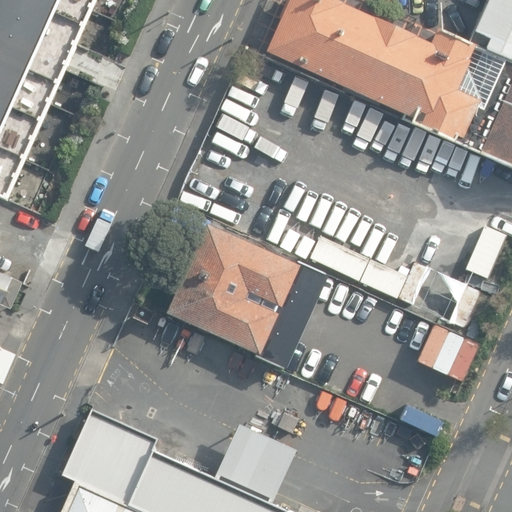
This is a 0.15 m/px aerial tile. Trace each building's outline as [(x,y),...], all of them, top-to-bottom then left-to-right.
[(95,0),(0,0),(0,196),(8,200),(65,69),(76,43),(95,0)] [(411,33),(339,0),(288,0),(266,50),(404,113),(402,117),(434,132),(511,167),(511,59),(468,40),(437,26),(430,41),(411,33)] [(511,0),(486,0),(468,40),(511,59),(511,0)] [(421,158),(401,130),(246,57),(230,92),(279,115),(273,128),(250,117),(236,146),(338,195),(369,180),(404,192),(421,158)] [(379,231),(220,154),(192,213),(291,261),(351,290),(379,231)] [(324,279),(200,225),(161,315),(284,369),(324,279)] [(24,281),(0,270),(0,304),(11,309),(24,281)] [(156,437),(88,407),(56,470),(70,480),(55,511),(297,511),(152,449),(156,437)]
